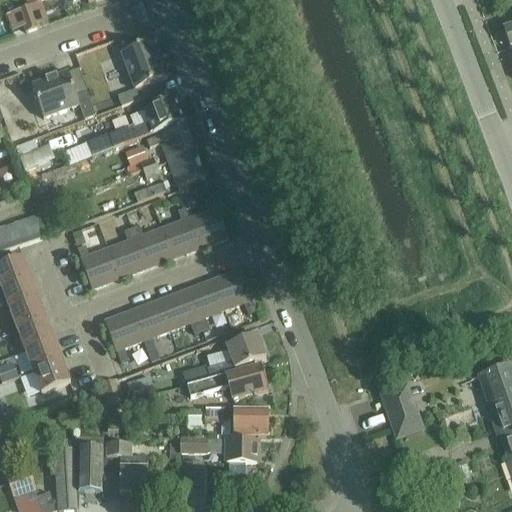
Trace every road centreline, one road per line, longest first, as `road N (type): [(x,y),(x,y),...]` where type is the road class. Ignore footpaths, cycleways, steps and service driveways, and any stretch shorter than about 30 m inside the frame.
road 1 (residential): [(350,511),(328,411),(262,247)]
road 2 (residential): [(262,247),(167,5)]
road 3 (residential): [(262,247),(82,317)]
road 4 (secondary): [(508,171),(443,0)]
road 5 (residential): [(0,66),(167,5)]
